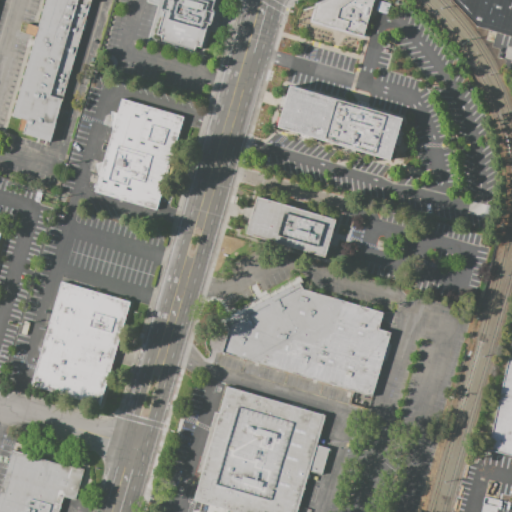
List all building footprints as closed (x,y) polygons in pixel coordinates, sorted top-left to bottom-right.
[(92,0),(50,142),(22,134),(26,121),(11,116),(35,36),(24,32),(27,23),(37,26),(44,0),(92,0)] [(215,0),(201,47),(196,45),(195,51),(159,41),(161,37),(154,35),(165,0),(215,0)] [(364,39),(376,0),(330,0),(326,2),(314,9),(310,22),(364,39)] [(511,0),(452,0),(476,29),(511,39),(511,0)] [(289,85),(402,119),(389,162),(276,128),(289,85)] [(120,99),(183,118),(157,211),(93,193),(120,99)] [(256,200),(337,222),(326,259),(246,237),(256,200)] [(61,282),(130,301),(100,407),(31,387),(61,282)] [(220,323),(297,282),(303,292),(384,315),(379,331),(392,334),(373,399),(222,356),(229,334),(220,323)] [(511,340),(511,456),(487,450),(511,340)] [(227,387),(326,416),(320,438),(319,438),(316,445),(330,449),(322,476),(308,472),(296,511),(231,511),(197,502),(193,500),(201,474),(196,472),(208,431),(214,412),(219,414),(227,387)] [(75,500),(63,496),(58,511),(0,511),(0,492),(12,451),(60,464),(60,463),(83,470),(75,500)]
